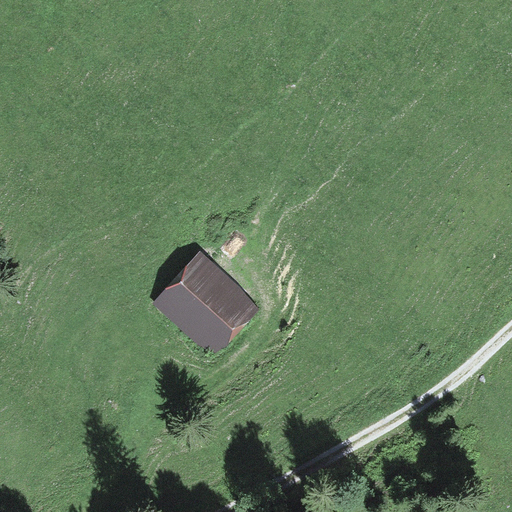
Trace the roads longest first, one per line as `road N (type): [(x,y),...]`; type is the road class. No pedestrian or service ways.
road 1 (track): [(82,511),(146,425),(247,354),(265,332),(273,303),(253,265),(231,249)]
road 2 (track): [(511,324),(428,402),(222,511)]
